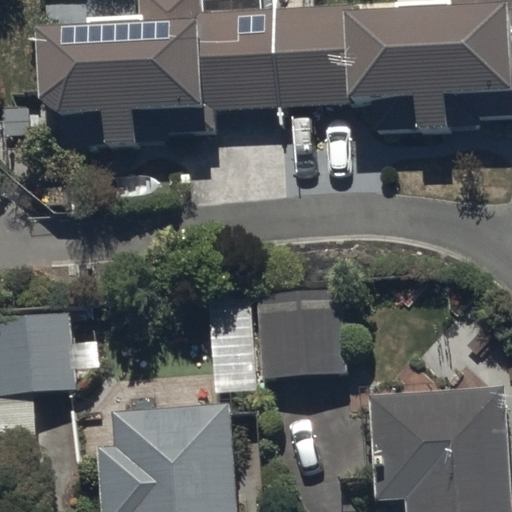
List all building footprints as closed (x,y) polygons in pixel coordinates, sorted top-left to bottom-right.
[(144,0),(145,15),(49,17),(50,104),(62,115),(63,141),(223,137),(222,105),(377,101),(378,132),(487,129),(486,117),(511,116),(511,0),(451,0),(452,4),(267,9),(266,0),(144,0)] [(351,286),(259,288),(262,374),(353,371),(351,286)] [(79,313),(0,312),(0,390),(79,390),(79,313)] [(511,511),(511,384),(373,391),(377,497),(414,496),(414,511),(511,511)] [(242,511),(239,406),(121,411),(123,447),(106,447),(108,511),(242,511)]
